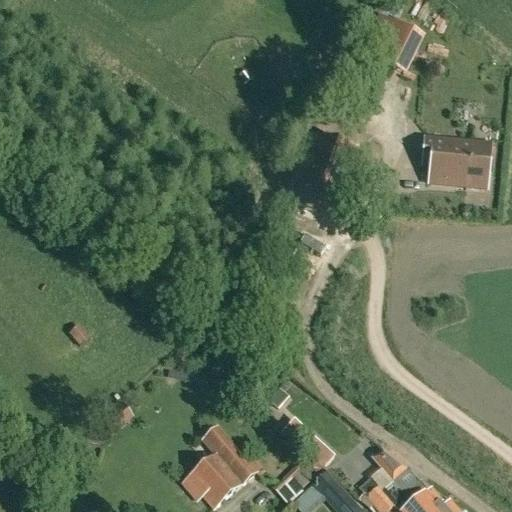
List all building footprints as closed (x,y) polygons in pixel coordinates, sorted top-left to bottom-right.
[(413,33),(411,33),(393,24),(381,18),(362,56),(394,72),(413,33)] [(247,73),(239,78),(244,86),(251,81),(247,73)] [(336,186),(342,188),(355,153),(319,140),(294,208),(312,215),(315,207),(316,208),(318,204),(328,208),(336,186)] [(421,170),(429,171),(427,188),(484,195),(490,151),(425,143),(421,170)] [(278,391),(267,403),(277,412),(288,400),(278,391)] [(105,433),(128,415),(122,408),(99,426),(105,433)] [(317,442),(302,429),(294,421),(281,434),(291,443),(303,455),(304,454),(310,459),(323,471),(335,458),(317,442)] [(188,482),(214,511),(215,511),(257,476),(218,431),(204,444),(216,458),(188,482)] [(382,452),(371,462),(381,473),(411,508),(413,511),(414,511),(417,509),(419,511),(457,511),(450,504),(443,510),(440,507),(442,505),(430,492),(427,494),(408,472),(409,472),(382,452)] [(285,473),(293,484),(306,474),(298,463),(285,473)] [(311,490),(325,505),(331,511),(358,511),(360,511),(328,475),(313,488),(311,490)] [(364,495),(357,503),(370,511),(372,509),(374,511),(392,511),(395,509),(390,504),(392,503),(380,490),(368,499),(364,495)]
